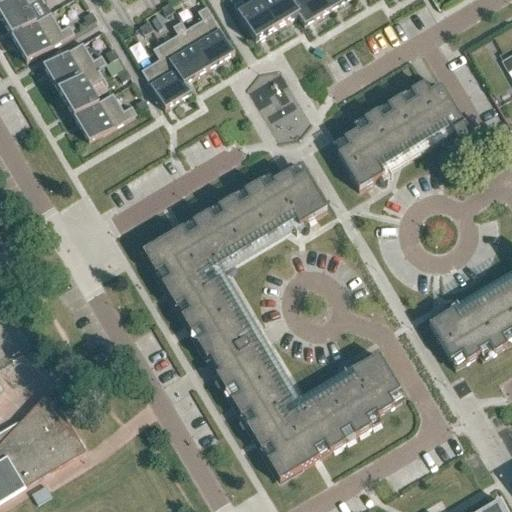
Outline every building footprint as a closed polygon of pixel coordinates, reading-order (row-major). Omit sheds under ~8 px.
[(22,0),(0,13),(0,23),(11,42),(36,27),(36,26),(26,11),(40,3),(44,9),(45,8),(40,0),(22,0)] [(0,0),(0,13),(22,0),(0,0)] [(277,35),(298,22),(299,22),(285,0),(267,0),(260,5),(277,35)] [(298,22),(304,32),(329,17),(319,0),(285,0),(299,22),(298,22)] [(319,0),(329,17),(354,3),(352,0),(319,0)] [(233,10),(255,48),(277,35),(260,5),(246,13),(241,5),(233,10)] [(161,12),(166,21),(175,16),(169,7),(161,12)] [(185,35),(209,75),(235,60),(206,12),(197,17),(202,25),(185,35)] [(11,42),(26,67),(74,39),(69,30),(61,35),(51,17),(36,26),(36,27),(11,42)] [(83,22),(88,30),(97,25),(92,17),(83,22)] [(158,35),(165,30),(159,20),(151,25),(158,35)] [(139,32),(144,40),(153,35),(148,27),(139,32)] [(160,50),(184,90),(185,90),(209,75),(185,35),(186,34),(181,27),(172,32),(177,40),(160,50)] [(83,48),(43,72),(58,97),(98,73),(99,74),(106,69),(101,61),(93,66),(83,48)] [(141,76),(165,116),(191,100),(185,90),(184,90),(160,50),(153,55),(159,65),(141,76)] [(105,58),(110,67),(119,62),(114,53),(105,58)] [(511,59),(501,67),(507,77),(511,74),(511,59)] [(98,73),(58,97),(73,123),(98,108),(98,107),(89,92),(102,83),(106,90),(108,89),(99,74),(98,73)] [(117,78),(122,87),(131,82),(126,73),(117,78)] [(433,104),(424,89),(352,132),(355,138),(332,152),(359,196),(384,181),(381,175),(450,134),(459,150),(472,143),(441,91),(439,92),(443,98),(433,104)] [(98,108),(73,123),(89,149),(137,120),(132,111),(124,116),(113,98),(98,107),(98,108)] [(135,109),(141,117),(149,112),(144,104),(135,109)] [(271,181),(142,258),(206,365),(215,360),(224,375),(216,381),(279,487),(383,426),(379,420),(405,405),(379,360),(351,377),(354,382),(304,412),(267,350),(260,354),(250,338),(257,334),(220,272),(296,226),(299,232),(327,215),(300,171),(275,186),(271,181)] [(511,287),(457,321),(454,315),(428,330),(455,375),(478,361),(482,367),(511,348),(511,287)] [(0,506),(86,456),(48,393),(33,413),(34,417),(0,437),(0,506)] [(52,501),(45,489),(31,498),(38,509),(52,501)]
